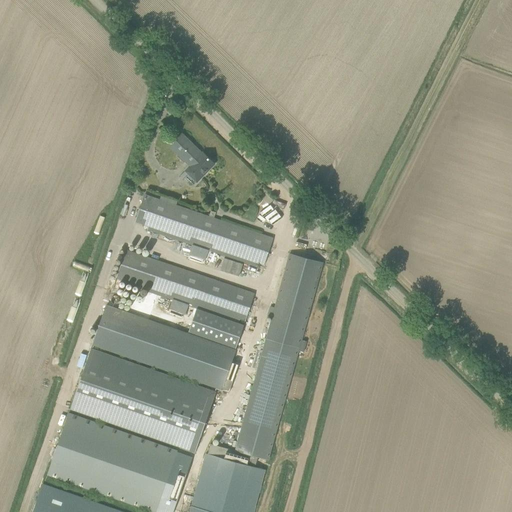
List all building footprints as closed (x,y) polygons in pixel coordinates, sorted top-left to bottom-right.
[(186,177),(194,185),(200,178),(214,164),(203,153),(201,154),(181,134),(174,142),(170,146),(189,165),(184,170),(188,174),(186,177)] [(141,204),(135,223),(148,227),(147,230),(192,245),(188,258),(202,263),(202,264),(203,265),(208,251),(257,268),(258,264),(264,266),(273,239),(176,206),(177,201),(160,195),(158,200),(144,195),(141,204)] [(116,277),(116,278),(148,289),(147,289),(147,292),(172,300),(168,312),(182,317),(182,319),(184,319),(188,306),(196,309),(197,308),(238,323),(239,320),(245,322),(246,320),(254,293),(125,250),(116,277)] [(253,511),(266,470),(255,467),(258,457),(267,460),(321,273),(323,263),(290,253),(287,263),(234,451),(210,444),(208,454),(205,453),(193,497),(189,511),(253,511)] [(106,304),(92,346),(216,389),(216,388),(222,390),(229,392),(233,381),(240,362),(232,360),(236,349),(106,304)] [(196,309),(189,332),(236,348),(244,325),(238,323),(197,308),(196,309)] [(92,348),(70,410),(194,453),(216,390),(92,348)] [(55,451),(47,475),(153,511),(173,511),(187,472),(192,457),(177,452),(178,449),(68,412),(55,451)] [(123,511),(42,483),(32,511),(123,511)]
